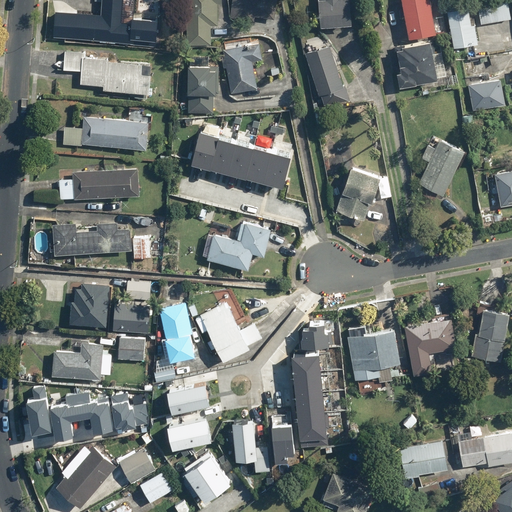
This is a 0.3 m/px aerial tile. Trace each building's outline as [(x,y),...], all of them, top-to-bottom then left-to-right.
[(53,38),(154,42),(156,16),(123,14),(124,0),(97,0),(97,13),(54,11),(53,38)] [(221,3),(221,0),(188,0),(188,43),(212,43),(212,23),(217,23),(217,3),(221,3)] [(232,0),(230,18),(254,20),(254,15),(275,17),(276,0),(232,0)] [(350,21),(347,0),(318,0),(321,24),(350,21)] [(429,0),(401,0),(409,36),(436,31),(429,0)] [(510,18),(506,0),(490,0),(477,2),(481,23),(510,18)] [(469,6),(447,10),(452,45),(477,42),(474,22),(471,22),(469,6)] [(399,83),(444,76),(440,50),(432,51),(430,38),(395,44),(399,70),(397,70),(399,83)] [(260,42),(223,47),(230,91),(256,86),(252,59),(262,58),(260,42)] [(345,82),(343,83),(330,43),(304,51),(322,106),(350,97),(345,82)] [(150,62),(82,57),(82,50),(65,49),(63,67),(81,68),(80,83),(104,84),(103,88),(148,91),(150,62)] [(217,63),(188,62),(187,111),(213,112),(213,92),(216,92),(217,63)] [(504,102),(499,75),(467,81),(471,108),(504,102)] [(331,106),(315,109),(317,123),(334,120),(331,106)] [(83,115),(83,126),(52,124),(51,143),(81,145),(82,143),(146,147),(147,119),(83,115)] [(276,184),(284,151),(193,129),(185,162),(276,184)] [(439,137),(434,147),(428,145),(422,157),(428,160),(419,181),(444,193),(465,149),(439,137)] [(362,218),(378,175),(349,164),(333,207),(362,218)] [(138,166),(72,168),(72,175),(59,176),(60,196),(139,194),(138,166)] [(511,200),(511,166),(495,170),(500,203),(511,200)] [(262,254),(269,225),(244,220),(240,236),(213,231),(207,258),(248,267),(251,252),(262,254)] [(53,222),(54,252),(130,249),(130,257),(150,256),(149,237),(131,237),(130,227),(118,228),(118,221),(99,222),(99,227),(74,228),(74,221),(53,222)] [(151,280),(127,279),(126,296),(150,297),(151,280)] [(107,323),(110,284),(82,282),(82,287),(74,286),(71,320),(107,323)] [(200,312),(201,313),(194,316),(201,332),(208,329),(222,359),(248,347),(246,342),(261,335),(254,320),(239,327),(226,299),(200,312)] [(150,302),(115,300),(113,327),(148,330),(150,302)] [(190,331),(193,331),(187,301),(159,306),(169,358),(194,353),(190,331)] [(501,358),(508,311),(480,306),(473,354),(501,358)] [(458,350),(451,315),(404,323),(413,373),(431,369),(428,352),(443,349),(443,352),(458,350)] [(393,326),(369,331),(368,323),(345,327),(354,378),(377,374),(379,382),(393,379),(390,361),(399,359),(393,326)] [(299,326),(301,348),(330,346),(328,324),(299,326)] [(145,337),(119,336),(117,356),(144,358),(145,337)] [(54,349),(53,373),(102,376),(102,371),(111,371),(113,353),(103,353),(104,342),(80,341),(79,350),(54,349)] [(321,361),(289,364),(296,446),(328,443),(321,361)] [(200,378),(161,385),(165,407),(204,400),(200,378)] [(26,403),(31,437),(51,434),(44,388),(33,390),(34,402),(26,403)] [(95,434),(112,432),(107,400),(91,402),(89,391),(77,393),(81,420),(93,418),(95,434)] [(51,408),(56,440),(71,438),(69,422),(81,420),(77,393),(65,395),(67,406),(51,408)] [(111,396),(116,429),(121,428),(122,432),(136,429),(135,426),(148,424),(147,418),(150,417),(148,405),(130,407),(128,393),(111,396)] [(346,413),(326,414),(328,442),(348,440),(346,413)] [(163,439),(201,437),(200,416),(162,418),(163,439)] [(260,424),(236,424),(237,460),(261,459),(261,472),(272,472),(271,449),(261,449),(260,424)] [(292,455),(291,425),(274,425),(275,464),(287,464),(287,455),(292,455)] [(511,430),(484,434),(483,428),(454,432),(457,450),(460,450),(462,464),(487,461),(487,464),(511,460),(511,430)] [(448,466),(443,436),(396,445),(401,474),(448,466)] [(88,440),(62,472),(64,474),(55,484),(80,505),(116,463),(88,440)] [(156,469),(144,447),(120,459),(131,481),(156,469)] [(208,447),(177,468),(195,495),(226,474),(208,447)] [(177,486),(166,466),(139,481),(150,501),(177,486)] [(361,511),(373,486),(331,468),(317,500),(338,509),(337,510),(340,511),(361,511)] [(505,511),(511,508),(511,484),(509,480),(488,493),(499,511),(505,511)] [(185,511),(192,509),(185,497),(174,503),(179,511),(185,511)] [(488,511),(479,498),(459,511),(488,511)] [(130,511),(125,502),(107,511),(130,511)]
